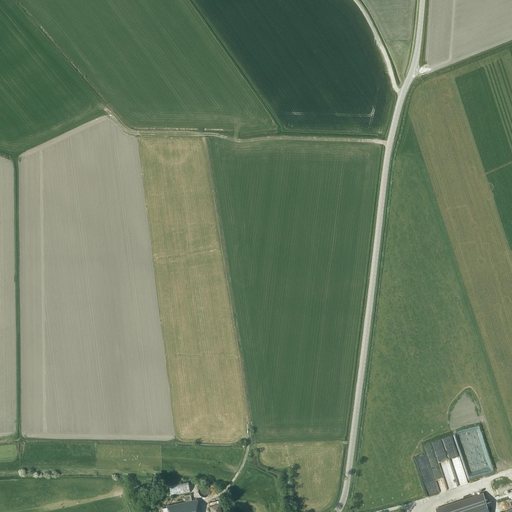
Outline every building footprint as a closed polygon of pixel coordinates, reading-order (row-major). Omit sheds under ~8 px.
[(446,446),(448,452),(456,450),(453,436),(444,438),(446,446)] [(434,474),(436,481),(443,479),(441,470),(437,471),(437,473),(434,474)] [(171,495),(190,492),(188,483),(169,486),(171,495)] [(511,511),(511,505),(505,484),(436,508),(437,511),(511,511)] [(200,511),(197,499),(167,506),(167,507),(162,508),(163,511),(200,511)] [(209,506),(210,511),(220,511),(219,503),(209,506)]
